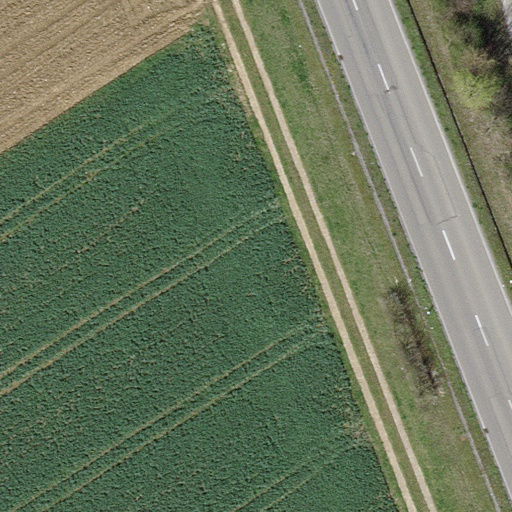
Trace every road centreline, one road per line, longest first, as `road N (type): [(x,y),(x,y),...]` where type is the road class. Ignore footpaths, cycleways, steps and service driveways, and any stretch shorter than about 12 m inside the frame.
road 1 (track): [(426,511),(221,0)]
road 2 (secondary): [(511,409),(353,0)]
